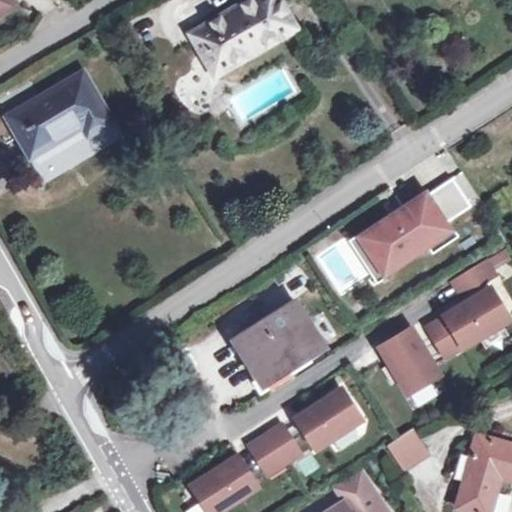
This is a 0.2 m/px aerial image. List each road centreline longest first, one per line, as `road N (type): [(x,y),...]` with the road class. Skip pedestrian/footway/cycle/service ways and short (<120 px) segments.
road 1 (residential): [(63,383),(511,80)]
road 2 (residential): [(144,511),(63,383)]
road 3 (residential): [(63,383),(0,273)]
